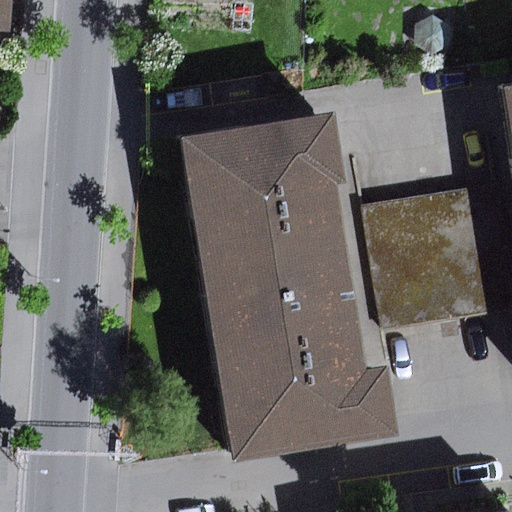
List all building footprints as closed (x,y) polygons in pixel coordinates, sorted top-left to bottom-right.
[(12,0),(0,0),(0,30),(11,31),(12,0)] [(433,15),(417,24),(414,45),(431,56),(449,47),(449,27),(433,15)] [(338,115),(188,139),(241,465),(405,438),(393,369),(369,373),(339,186),(350,185),(338,115)] [(497,185),(360,208),(371,271),(508,248),(497,185)] [(511,273),(508,248),(371,271),(380,329),(511,307),(511,273)]
